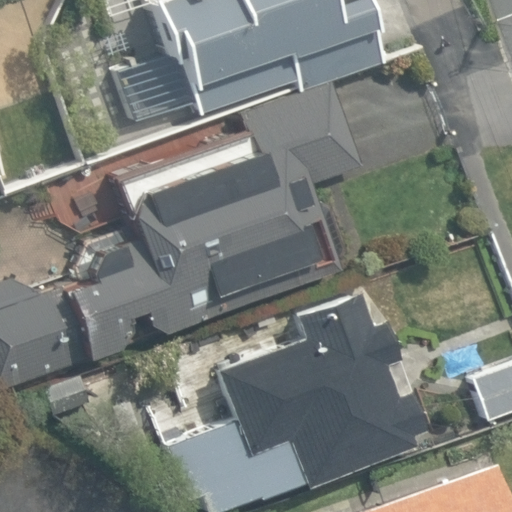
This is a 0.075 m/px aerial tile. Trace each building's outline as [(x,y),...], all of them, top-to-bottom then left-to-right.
[(138,0),(135,1),(153,56),(112,69),(128,119),(180,102),(183,111),(286,78),(289,87),(368,62),(348,0),(138,0)] [(149,331),(330,269),(338,247),(325,204),(305,198),(299,181),(349,165),(323,82),(228,113),(233,132),(98,179),(116,235),(82,245),(74,269),(76,277),(31,292),(6,279),(0,280),(0,382),(69,364),(69,357),(104,344),(111,328),(107,312),(124,307),(128,322),(149,331)] [(294,483),(402,443),(398,432),(414,427),(400,391),(405,389),(390,348),(386,350),(373,314),(361,318),(348,283),(283,307),(293,332),(203,365),(220,412),(150,437),(172,496),(187,490),(195,511),(241,494),(243,498),(293,479),(294,483)] [(511,355),(461,374),(477,418),(511,404),(511,355)] [(42,414),(79,402),(71,375),(34,387),(42,414)] [(325,511),(501,511),(483,458),(325,511)]
